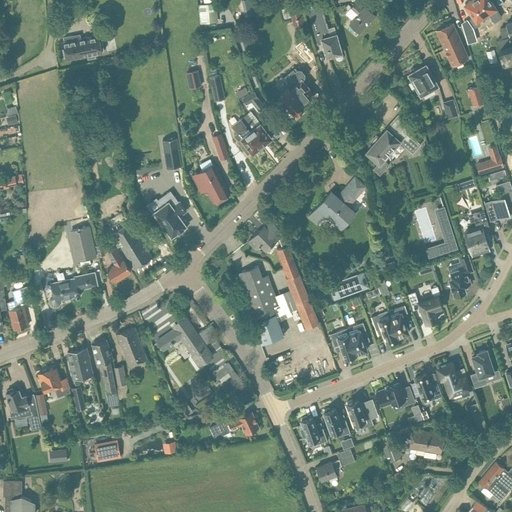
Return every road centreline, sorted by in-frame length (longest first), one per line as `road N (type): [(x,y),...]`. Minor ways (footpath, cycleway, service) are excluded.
road 1 (tertiary): [(183,270),(437,0)]
road 2 (residential): [(274,409),(433,350),(476,317)]
road 3 (tertiary): [(0,356),(120,309),(183,270)]
road 4 (residential): [(274,409),(183,270)]
